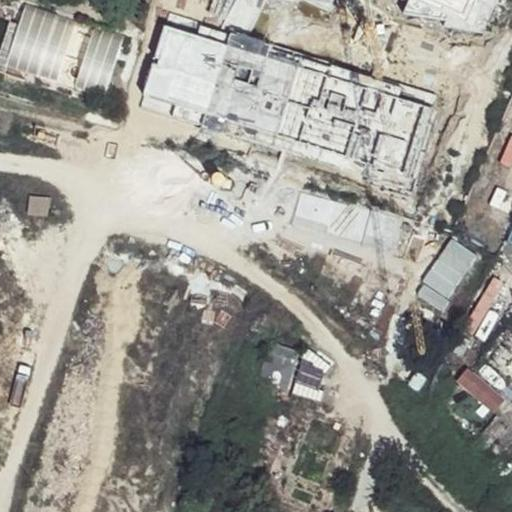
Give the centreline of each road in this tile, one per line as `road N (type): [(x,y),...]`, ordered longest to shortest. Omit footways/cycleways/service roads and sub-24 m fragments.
road 1 (track): [(461,511),(346,353),(240,263),(98,183),(0,162)]
road 2 (track): [(1,511),(98,183)]
